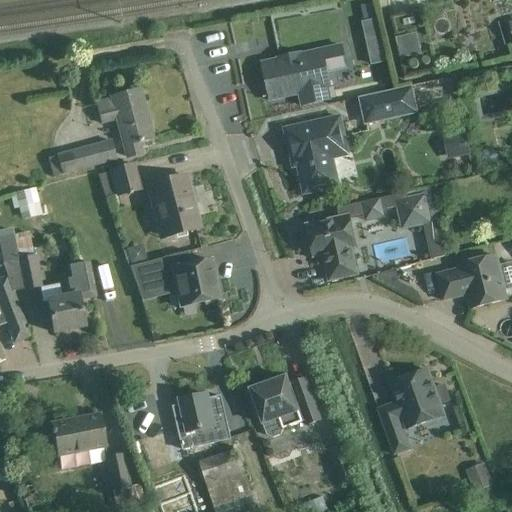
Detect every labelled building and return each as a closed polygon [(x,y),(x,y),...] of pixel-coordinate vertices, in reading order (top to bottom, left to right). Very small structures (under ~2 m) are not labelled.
[(378,19),(362,23),(371,66),(388,63),(378,19)] [(397,37),(402,57),(421,53),(416,32),(397,37)] [(277,61),(262,64),(270,102),(299,95),(302,107),(330,101),(329,94),(328,89),(331,88),(327,72),(322,52),(342,48),(342,46),(302,55),(300,56),(300,54),(278,59),(278,60),(277,61)] [(417,114),(411,87),(360,98),(366,125),(417,114)] [(112,99),(95,104),(97,111),(101,124),(117,120),(127,157),(141,154),(138,144),(142,143),(142,141),(151,138),(139,91),(112,98),(112,99)] [(348,156),(340,118),(285,130),(293,168),(298,167),(304,195),(339,187),(332,159),(348,156)] [(449,135),(454,158),(471,155),(466,131),(449,135)] [(110,140),(55,155),(61,177),(116,162),(110,140)] [(139,190),(133,166),(111,172),(97,176),(105,199),(117,196),(139,190)] [(191,195),(186,177),(147,187),(152,205),(156,204),(165,238),(195,230),(186,196),(191,195)] [(13,192),(18,218),(42,214),(38,188),(13,192)] [(407,193),(337,208),(339,219),(349,217),(349,219),(364,215),(366,222),(385,218),(383,211),(397,208),(402,232),(432,225),(438,223),(430,188),(407,193)] [(356,249),(349,217),(306,226),(314,258),(323,256),(329,282),(358,276),(352,249),(356,249)] [(0,256),(8,276),(14,292),(41,287),(35,255),(33,256),(29,233),(0,239),(0,256)] [(135,247),(126,250),(130,266),(147,262),(144,252),(135,247)] [(511,262),(499,266),(496,257),(460,266),(460,270),(437,276),(444,302),(467,296),(470,310),(507,301),(505,291),(511,289),(511,262)] [(163,259),(129,268),(136,287),(168,278),(163,259)] [(211,261),(171,269),(180,308),(219,300),(218,296),(221,295),(218,279),(215,280),(211,261)] [(95,298),(88,263),(69,267),(71,281),(59,283),(62,299),(47,302),(53,333),(84,327),(78,301),(95,298)] [(396,271),(378,276),(379,280),(389,286),(399,283),(396,271)] [(0,308),(6,324),(8,329),(26,321),(14,292),(8,276),(0,278),(0,308)] [(440,405),(449,401),(444,387),(435,390),(428,371),(390,385),(397,404),(378,411),(395,456),(410,450),(403,431),(444,416),(440,405)] [(287,379),(287,378),(251,391),(251,392),(267,436),(273,439),(281,436),(283,430),(306,422),(308,426),(321,421),(306,380),(293,384),(289,386),(287,379)] [(221,397),(216,398),(208,400),(206,395),(180,401),(181,406),(173,408),(183,451),(231,440),(225,415),(221,397)] [(104,447),(98,416),(51,425),(52,432),(48,432),(49,437),(53,436),(57,457),(104,447)] [(349,466),(342,446),(328,450),(336,471),(341,486),(354,481),(349,466)] [(256,511),(237,449),(200,461),(215,511),(256,511)] [(129,487),(122,456),(106,459),(112,491),(129,487)] [(489,474),(469,481),(474,493),(493,485),(489,474)] [(30,487),(18,491),(26,511),(40,505),(32,486),(30,487)] [(322,511),(327,510),(322,497),(298,507),(299,511),(322,511)]
